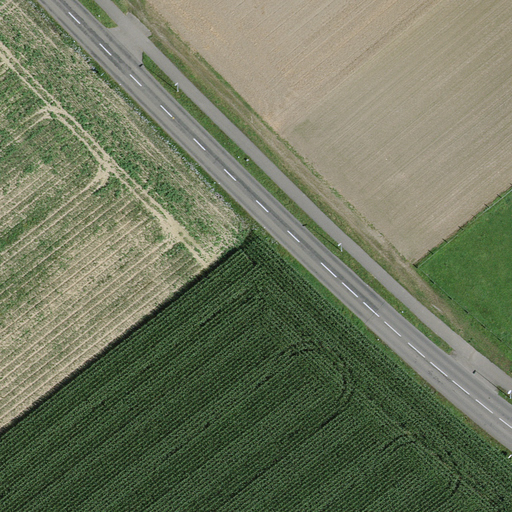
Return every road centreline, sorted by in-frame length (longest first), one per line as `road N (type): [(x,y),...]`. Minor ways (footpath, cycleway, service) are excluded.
road 1 (tertiary): [(65,0),(329,272),(511,426)]
road 2 (track): [(127,0),(464,331),(461,349)]
